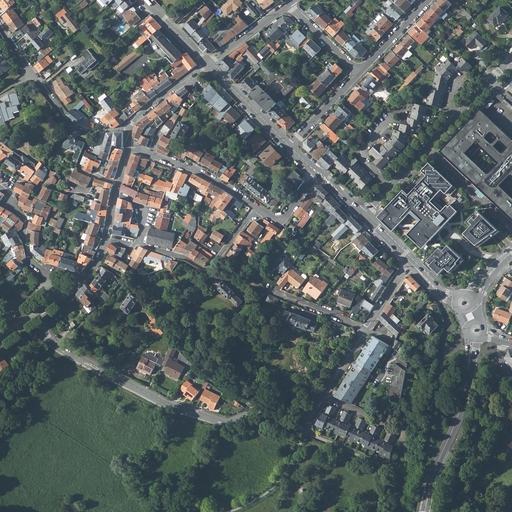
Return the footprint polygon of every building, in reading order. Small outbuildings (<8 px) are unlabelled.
[(0,0),(0,4),(5,11),(16,3),(13,0),(0,0)] [(114,0),(110,4),(112,6),(114,5),(116,8),(126,0),(114,0)] [(119,9),(122,13),(134,4),(130,0),(126,0),(116,8),(117,10),(119,9)] [(192,0),(173,20),(177,24),(185,16),(186,17),(195,7),(198,10),(204,3),(200,0),(192,0)] [(228,0),(225,4),(220,9),(227,16),(231,12),(230,10),(231,9),(232,10),(234,12),(242,4),(239,0),(238,0),(228,0)] [(257,0),(264,9),(274,2),(272,0),(257,0)] [(398,0),(395,3),(404,11),(412,4),(408,0),(398,0)] [(439,0),(436,3),(445,11),(452,4),(447,0),(439,0)] [(246,8),(254,17),(258,13),(249,2),(244,7),(245,9),(246,8)] [(382,10),(394,21),(396,19),(397,20),(404,11),(395,3),(394,2),(386,11),(383,9),(382,10)] [(346,14),(350,18),(354,14),(351,12),(354,9),(354,8),(357,5),(355,3),(353,6),(346,14)] [(441,17),(443,19),(447,14),(446,13),(445,11),(436,3),(432,8),(439,15),(441,17)] [(307,12),(316,19),(323,12),(315,4),(307,12)] [(191,35),(201,25),(203,22),(212,12),(206,6),(199,13),(203,17),(197,25),(196,24),(198,22),(195,19),(194,19),(193,20),(192,19),(184,27),(191,35)] [(487,19),(495,26),(498,23),(499,24),(508,14),(500,6),(487,19)] [(434,20),(436,22),(439,19),(440,19),(441,17),(439,15),(432,8),(427,13),(434,20)] [(3,16),(9,24),(19,17),(13,9),(3,16)] [(461,13),(468,20),(471,18),(472,16),(471,15),(465,9),(461,13)] [(128,21),(132,26),(141,19),(135,11),(133,13),(130,10),(119,19),(121,22),(122,22),(124,24),(128,21)] [(191,35),(199,43),(207,35),(209,32),(203,27),(204,26),(214,14),(212,12),(203,22),(201,25),(191,35)] [(316,19),(325,28),(332,21),(323,12),(316,19)] [(68,24),(75,33),(80,29),(67,13),(59,19),(63,24),(67,20),(69,24),(68,24)] [(233,29),(238,34),(248,26),(238,16),(240,14),(239,13),(237,14),(235,17),(234,18),(238,23),(235,27),(233,29)] [(422,18),(430,25),(434,20),(427,13),(422,18)] [(377,25),(385,32),(393,24),(382,14),(380,16),(379,15),(373,21),(374,22),(377,25)] [(138,45),(139,47),(149,39),(154,35),(159,30),(162,27),(151,16),(143,23),(145,25),(142,28),(148,34),(146,36),(145,35),(138,41),(140,43),(138,45)] [(9,24),(14,32),(24,24),(19,17),(9,24)] [(287,37),(289,38),(298,29),(301,26),(299,24),(296,27),(297,27),(289,35),(283,29),(292,22),(288,17),(283,17),(277,21),(276,19),(272,22),(274,24),(283,33),(287,37)] [(417,24),(428,34),(431,31),(429,28),(431,26),(430,25),(422,18),(417,24)] [(33,22),(36,21),(34,19),(16,34),(18,37),(24,32),(26,35),(26,34),(36,26),(33,22)] [(325,28),(333,36),(344,24),(342,22),(338,27),(332,21),(325,28)] [(233,29),(235,27),(231,23),(222,32),(220,35),(215,30),(199,47),(204,52),(212,53),(217,49),(214,46),(217,43),(222,38),(223,39),(230,31),(233,29)] [(81,28),(86,34),(90,30),(86,24),(81,28)] [(266,32),(275,41),(283,33),(274,24),(266,32)] [(408,33),(421,45),(429,36),(428,34),(417,24),(408,33)] [(385,32),(377,25),(375,28),(374,27),(370,31),(368,30),(366,33),(367,34),(375,42),(385,32)] [(36,26),(26,34),(26,35),(24,37),(26,39),(27,39),(28,40),(30,39),(32,42),(40,35),(44,40),(47,37),(48,38),(54,32),(49,26),(44,30),(42,33),(36,26)] [(298,29),(289,38),(287,37),(284,41),(290,47),(291,45),(296,50),(299,47),(298,46),(303,41),(307,36),(308,36),(301,30),(300,31),(298,29)] [(448,33),(452,37),(457,32),(454,29),(451,32),(450,31),(448,33)] [(166,56),(174,64),(178,61),(180,59),(182,57),(184,55),(173,44),(172,45),(165,38),(166,37),(159,30),(154,35),(149,39),(154,44),(153,44),(154,46),(154,48),(156,49),(157,51),(157,52),(159,53),(160,54),(162,55),(163,56),(165,57),(166,56)] [(222,40),(224,43),(235,36),(230,31),(223,39),(222,40)] [(343,46),(350,38),(342,31),(335,38),(343,46)] [(464,43),(471,49),(476,44),(481,49),(486,43),(481,38),(482,37),(475,31),(464,43)] [(32,42),(40,50),(43,53),(45,56),(50,52),(53,50),(47,44),(44,40),(40,35),(32,42)] [(307,55),(311,59),(314,56),(321,49),(308,36),(307,36),(303,41),(298,46),(299,47),(300,48),(304,44),(306,45),(304,47),(309,53),(307,55)] [(358,43),(361,41),(359,39),(357,41),(352,36),(350,38),(343,46),(350,52),(358,43)] [(401,43),(407,48),(414,41),(408,36),(401,43)] [(20,47),(23,51),(29,44),(27,41),(20,47)] [(270,50),(272,53),(280,45),(277,43),(275,45),(271,41),(267,46),(270,50)] [(228,55),(219,65),(226,73),(241,56),(242,55),(245,51),(249,47),(245,42),(228,55)] [(393,50),(401,57),(408,50),(407,48),(401,43),(401,42),(393,50)] [(367,51),(358,43),(350,52),(355,58),(361,58),(367,51)] [(267,46),(259,53),(263,57),(270,50),(267,46)] [(257,55),(249,47),(245,51),(257,63),(260,67),(262,64),(261,63),(263,61),(261,59),(257,55)] [(87,49),(82,54),(86,59),(76,68),(81,74),(88,69),(90,71),(99,63),(87,49)] [(135,50),(118,64),(122,69),(139,55),(135,50)] [(0,76),(12,68),(0,51),(0,76)] [(245,51),(242,55),(253,67),(257,63),(245,51)] [(385,59),(392,66),(400,58),(392,51),(385,59)] [(185,64),(190,71),(197,65),(187,53),(184,55),(182,57),(180,59),(183,62),(185,64)] [(35,66),(40,72),(53,61),(48,55),(35,66)] [(244,59),(241,56),(226,73),(236,83),(236,84),(237,84),(238,82),(237,81),(241,76),(238,74),(244,67),(246,64),(242,61),(244,59)] [(306,65),(305,65),(306,67),(307,68),(316,59),(314,56),(311,59),(306,65)] [(463,69),(467,73),(471,68),(472,67),(462,57),(461,59),(454,66),(458,69),(460,71),(463,69)] [(174,66),(175,68),(183,62),(180,59),(178,61),(174,64),(172,65),(173,67),(174,66)] [(448,59),(442,64),(453,74),(458,69),(454,66),(448,59)] [(379,82),(381,84),(390,74),(387,71),(391,67),(385,61),(379,67),(378,66),(371,74),(379,82)] [(330,63),(325,67),(328,70),(336,78),(343,70),(336,64),(333,66),(330,63)] [(175,71),(173,73),(175,75),(170,78),(174,83),(190,71),(185,64),(175,71)] [(268,74),(271,72),(263,64),(261,66),(268,74)] [(442,64),(437,70),(448,80),(453,74),(442,64)] [(169,77),(170,78),(175,75),(173,73),(171,71),(173,69),(172,68),(171,66),(165,71),(166,73),(169,77)] [(421,66),(415,73),(417,75),(423,68),(421,66)] [(279,93),(283,97),(293,88),(288,83),(287,81),(281,75),(276,70),(275,69),(265,79),(269,83),(275,78),(284,88),(279,93)] [(319,79),(327,87),(336,78),(328,70),(323,75),(322,74),(318,78),(319,79)] [(437,70),(434,82),(448,85),(449,82),(447,82),(448,80),(437,70)] [(406,81),(408,84),(417,75),(415,73),(413,71),(405,80),(406,81)] [(281,75),(287,81),(288,80),(287,78),(289,76),(285,72),(281,75)] [(169,77),(166,73),(162,76),(163,77),(159,80),(161,82),(166,89),(172,84),(168,78),(169,77)] [(166,89),(161,82),(160,83),(157,78),(155,79),(156,80),(155,81),(153,79),(152,80),(150,77),(151,76),(149,74),(145,77),(158,94),(166,89)] [(374,88),(379,82),(371,74),(367,78),(368,79),(360,87),(365,92),(368,89),(372,93),(376,89),(374,88)] [(141,84),(152,99),(158,94),(145,77),(139,82),(141,84)] [(250,94),(258,86),(249,77),(241,85),(250,94)] [(62,94),(63,95),(60,97),(63,101),(64,101),(67,105),(72,101),(69,97),(73,94),(71,91),(68,86),(66,87),(60,78),(53,83),(56,87),(54,88),(59,94),(62,94)] [(327,87),(319,79),(310,88),(318,96),(327,87)] [(408,84),(406,81),(397,92),(399,94),(408,84)] [(250,94),(268,112),(279,102),(280,100),(281,100),(274,94),(270,98),(264,91),(267,87),(262,82),(258,86),(250,94)] [(434,82),(432,89),(444,92),(446,93),(448,85),(434,82)] [(177,93),(181,97),(184,94),(185,95),(186,94),(189,96),(191,94),(185,86),(177,93)] [(357,90),(363,96),(366,93),(365,92),(360,87),(357,90)] [(223,116),(231,107),(211,88),(202,97),(218,113),(215,118),(220,121),(221,118),(223,116)] [(353,94),(349,99),(357,107),(360,110),(365,105),(362,102),(365,98),(363,96),(357,90),(356,89),(352,94),(353,94)] [(430,89),(428,96),(442,99),(444,92),(432,89),(430,89)] [(137,112),(142,107),(150,100),(145,94),(142,90),(134,97),(137,100),(132,104),(132,106),(137,112)] [(17,105),(20,104),(17,92),(8,95),(11,103),(9,103),(10,107),(6,108),(4,102),(0,103),(0,105),(0,106),(2,111),(0,112),(0,126),(5,122),(10,120),(10,118),(14,117),(13,113),(19,111),(17,105)] [(166,100),(172,107),(173,105),(177,101),(181,103),(183,99),(182,98),(181,97),(177,93),(166,100)] [(495,96),(511,111),(511,105),(498,93),(495,96)] [(82,101),(84,103),(90,109),(92,107),(90,105),(88,106),(88,105),(89,104),(85,99),(84,100),(83,99),(84,98),(80,94),(78,96),(82,101)] [(101,119),(105,124),(109,122),(107,119),(111,116),(113,120),(116,119),(115,118),(118,115),(120,114),(115,108),(116,107),(107,96),(107,97),(101,101),(101,102),(98,104),(107,114),(101,119)] [(309,108),(312,105),(303,96),(300,99),(309,108)] [(441,107),(442,99),(428,96),(426,104),(441,107)] [(160,105),(168,115),(169,114),(167,111),(170,110),(173,113),(179,106),(181,103),(177,101),(173,105),(172,107),(166,100),(160,105)] [(273,116),(278,120),(285,113),(280,109),(284,104),(280,100),(279,102),(268,112),(272,117),(273,116)] [(77,124),(82,127),(86,120),(87,119),(77,110),(84,103),(82,101),(68,113),(66,115),(72,120),(77,124)] [(183,108),(188,111),(188,110),(191,107),(185,101),(181,106),(183,108)] [(414,103),(412,111),(425,114),(427,107),(414,103)] [(335,114),(343,121),(351,112),(342,104),(338,108),(339,109),(335,114)] [(155,110),(164,122),(169,116),(168,116),(168,115),(160,105),(155,110)] [(229,121),(232,124),(241,116),(231,107),(223,116),(221,118),(226,124),(229,121)] [(180,113),(180,114),(186,117),(189,112),(188,111),(183,108),(180,113)] [(127,109),(124,111),(129,118),(132,115),(127,109)] [(511,219),(511,139),(481,111),(479,109),(440,151),(511,219)] [(157,127),(158,128),(164,122),(155,110),(148,115),(154,123),(157,127)] [(118,115),(123,122),(129,118),(124,111),(122,112),(120,114),(118,115)] [(412,111),(410,118),(422,121),(424,121),(426,114),(425,114),(412,111)] [(277,121),(286,131),(295,122),(285,113),(278,120),(277,121)] [(325,121),(334,129),(343,121),(335,114),(330,118),(329,117),(325,121)] [(151,126),(154,123),(148,115),(136,125),(144,130),(146,126),(149,124),(151,126)] [(110,123),(114,129),(120,125),(116,119),(113,120),(111,116),(107,119),(109,122),(110,123)] [(401,119),(400,124),(415,127),(420,128),(422,121),(410,118),(407,117),(407,121),(401,119)] [(86,120),(82,127),(87,129),(94,130),(94,126),(86,120)] [(242,137),(246,140),(250,135),(248,132),(252,127),(245,120),(236,129),(243,136),(242,137)] [(166,125),(171,129),(174,125),(169,121),(166,125)] [(180,122),(171,139),(176,143),(178,139),(182,141),(189,127),(180,122)] [(319,126),(327,133),(330,130),(323,123),(319,126)] [(400,124),(398,131),(407,133),(413,135),(415,127),(400,124)] [(133,132),(141,135),(144,130),(136,125),(133,132)] [(161,131),(165,134),(166,132),(168,134),(171,129),(166,125),(161,131)] [(145,130),(153,135),(156,130),(148,126),(147,128),(145,130)] [(75,129),(67,139),(72,140),(72,138),(76,139),(77,134),(80,135),(81,131),(75,129)] [(150,139),(151,138),(153,135),(145,130),(142,135),(150,139)] [(326,134),(335,142),(339,138),(330,130),(327,133),(326,134)] [(394,134),(394,135),(405,145),(407,133),(398,131),(394,130),(393,134),(394,134)] [(100,157),(108,160),(111,148),(114,149),(115,146),(123,148),(123,132),(107,133),(100,157)] [(253,149),(255,152),(266,141),(258,133),(249,142),(255,148),(253,149)] [(138,143),(146,147),(149,141),(152,142),(153,139),(151,138),(150,139),(142,135),(140,140),(138,143)] [(309,152),(315,146),(310,141),(313,138),(310,135),(304,143),(304,147),(309,152)] [(394,135),(389,141),(399,151),(405,145),(394,135)] [(171,141),(170,140),(163,137),(158,143),(161,146),(162,145),(166,148),(171,141)] [(72,140),(67,139),(61,147),(67,148),(69,147),(74,149),(76,152),(73,158),(79,160),(79,159),(86,143),(75,140),(76,139),(72,138),(72,140)] [(317,159),(318,160),(327,150),(322,146),(323,144),(320,142),(323,140),(324,139),(322,138),(318,142),(315,146),(309,152),(317,160),(317,159)] [(157,152),(168,156),(169,155),(168,155),(174,145),(176,143),(171,139),(170,140),(171,141),(166,148),(162,145),(161,146),(157,152)] [(199,142),(193,139),(187,150),(186,154),(200,162),(204,154),(195,149),(199,142)] [(18,170),(22,163),(11,155),(14,152),(2,141),(0,143),(0,146),(8,155),(8,156),(10,157),(6,163),(17,170),(18,170)] [(389,141),(384,146),(392,155),(394,156),(399,151),(389,141)] [(376,143),(373,147),(387,160),(392,155),(384,146),(382,145),(380,147),(376,143)] [(0,161),(6,157),(8,156),(8,155),(0,146),(0,161)] [(262,156),(272,166),(281,156),(271,147),(262,156)] [(379,168),(387,160),(373,147),(369,151),(376,158),(373,162),(379,168)] [(177,157),(184,160),(187,150),(181,148),(177,157)] [(111,158),(120,161),(123,151),(123,150),(120,149),(116,149),(114,152),(111,158)] [(326,154),(320,161),(324,165),(323,166),(327,170),(333,163),(338,158),(329,150),(326,154)] [(88,158),(92,160),(94,157),(97,159),(98,157),(86,151),(83,155),(88,158)] [(231,157),(235,160),(240,154),(236,151),(231,157)] [(200,162),(210,168),(214,160),(216,157),(205,152),(204,154),(200,162)] [(333,163),(339,169),(349,158),(343,152),(338,158),(333,163)] [(221,178),(228,182),(233,176),(232,175),(236,170),(233,168),(242,155),(240,153),(240,154),(235,160),(229,168),(221,178)] [(247,159),(250,161),(256,156),(253,153),(247,159)] [(138,164),(142,166),(145,167),(148,160),(133,154),(128,168),(136,170),(137,166),(138,164)] [(250,161),(253,164),(258,159),(256,156),(250,161)] [(345,174),(346,172),(356,161),(358,160),(355,157),(351,160),(349,158),(339,169),(345,174)] [(92,169),(94,165),(98,167),(100,164),(95,162),(92,160),(88,158),(84,165),(92,169)] [(109,164),(117,168),(120,161),(111,158),(109,164)] [(240,182),(243,184),(254,170),(256,166),(253,164),(250,161),(247,159),(245,161),(251,167),(240,182)] [(214,160),(210,168),(216,171),(214,174),(221,178),(229,168),(223,165),(223,164),(214,160)] [(40,161),(34,170),(37,172),(43,164),(41,163),(40,161)] [(346,172),(352,177),(361,166),(356,161),(346,172)] [(429,162),(423,169),(428,173),(409,194),(407,193),(404,189),(392,202),(396,205),(388,213),(400,224),(409,233),(422,220),(423,218),(433,227),(438,222),(441,224),(466,197),(429,162)] [(22,173),(22,172),(24,170),(28,173),(27,175),(24,180),(29,181),(30,179),(34,173),(35,174),(37,172),(34,170),(22,163),(18,170),(22,173)] [(43,180),(47,174),(43,171),(46,167),(43,164),(37,172),(35,174),(43,180)] [(105,176),(114,180),(115,177),(112,176),(115,168),(117,169),(117,168),(109,164),(105,176)] [(352,177),(357,182),(366,172),(367,172),(361,166),(352,177)] [(70,181),(78,184),(83,175),(78,172),(77,168),(76,167),(70,180),(70,181)] [(126,174),(136,179),(139,173),(139,172),(138,171),(136,170),(128,168),(125,174),(126,174)] [(428,173),(423,169),(422,170),(425,174),(407,193),(409,194),(428,173)] [(48,181),(55,185),(57,182),(58,180),(54,175),(56,173),(51,170),(51,171),(50,176),(51,178),(48,181)] [(256,171),(254,170),(243,184),(247,188),(248,188),(262,199),(267,204),(267,203),(270,206),(272,204),(275,206),(281,200),(274,194),(269,190),(268,192),(267,192),(267,191),(268,191),(254,180),(254,181),(253,181),(253,180),(255,178),(252,176),(256,171)] [(293,170),(287,178),(297,188),(304,181),(293,170)] [(179,171),(174,183),(182,187),(188,175),(179,171)] [(372,178),(366,172),(357,182),(356,183),(362,188),(372,178)] [(35,174),(30,180),(38,185),(40,181),(42,182),(43,180),(35,174)] [(123,184),(131,188),(132,187),(134,184),(136,179),(126,174),(123,184)] [(152,183),(166,186),(168,182),(163,181),(147,175),(146,176),(142,174),(139,181),(143,182),(151,185),(152,185),(152,183)] [(190,181),(200,187),(205,180),(193,174),(190,181)] [(78,184),(86,188),(92,178),(83,175),(78,184)] [(97,192),(102,194),(103,188),(104,189),(106,182),(95,179),(93,185),(94,185),(99,187),(97,192)] [(206,196),(207,196),(209,192),(208,192),(212,184),(205,180),(200,187),(199,189),(201,190),(201,188),(204,190),(202,193),(206,196)] [(104,189),(111,191),(113,185),(106,182),(104,189)] [(27,198),(29,199),(31,194),(24,191),(26,187),(22,185),(18,183),(15,190),(14,191),(14,192),(15,197),(20,193),(22,194),(21,195),(27,198)] [(24,191),(31,194),(32,191),(34,192),(36,189),(34,188),(35,186),(31,184),(28,183),(26,185),(23,183),(22,185),(26,187),(24,191)] [(152,185),(151,185),(151,188),(166,192),(167,190),(168,186),(166,186),(152,183),(152,185)] [(170,191),(179,194),(182,187),(174,183),(170,191)] [(132,199),(134,200),(138,191),(134,190),(131,188),(123,184),(122,184),(120,191),(133,197),(132,199)] [(182,195),(187,197),(191,192),(193,189),(186,184),(184,188),(182,187),(179,194),(182,195)] [(208,192),(209,192),(216,196),(212,202),(212,203),(211,202),(212,200),(206,197),(205,200),(208,201),(210,202),(209,205),(206,204),(204,207),(208,209),(210,207),(214,208),(215,205),(220,198),(218,197),(223,190),(212,184),(208,192)] [(309,196),(314,200),(319,194),(321,195),(325,190),(321,185),(317,185),(309,196)] [(37,198),(47,202),(52,190),(45,186),(40,197),(38,196),(37,198)] [(139,203),(147,205),(149,196),(164,199),(165,195),(150,191),(149,195),(143,194),(145,190),(140,187),(139,190),(138,191),(134,200),(134,202),(139,203)] [(95,201),(107,206),(111,191),(104,189),(103,188),(102,194),(100,201),(95,199),(95,201)] [(225,201),(229,204),(234,197),(226,192),(223,190),(218,197),(220,198),(221,196),(223,197),(222,198),(226,200),(225,201)] [(309,208),(311,209),(313,206),(314,204),(316,202),(318,200),(321,203),(329,193),(325,190),(321,195),(319,194),(314,200),(311,204),(309,208)] [(59,198),(66,201),(69,196),(62,193),(59,198)] [(190,198),(201,203),(203,197),(197,193),(195,198),(190,196),(190,198)] [(321,224),(324,227),(326,224),(339,208),(341,206),(330,195),(323,204),(331,212),(330,213),(329,212),(327,214),(328,216),(321,224)] [(147,205),(161,209),(162,209),(162,210),(166,211),(168,205),(165,202),(163,202),(164,199),(149,196),(147,205)] [(306,200),(311,204),(314,200),(309,196),(306,200)] [(17,205),(23,207),(27,199),(21,197),(18,203),(17,205)] [(400,224),(399,225),(423,248),(469,200),(466,197),(441,224),(438,222),(433,227),(423,218),(422,220),(409,233),(400,224)] [(127,208),(133,210),(131,203),(119,198),(118,207),(127,208)] [(210,222),(216,223),(217,219),(221,217),(224,220),(228,215),(226,214),(223,211),(228,205),(229,204),(225,201),(226,200),(222,198),(216,205),(220,209),(220,211),(215,212),(213,211),(210,222)] [(31,212),(32,212),(32,211),(33,212),(38,200),(34,199),(33,202),(27,199),(23,207),(22,209),(23,209),(26,211),(27,209),(32,211),(31,212)] [(35,227),(37,228),(38,225),(39,224),(41,225),(45,227),(47,223),(43,221),(44,218),(41,216),(46,205),(47,204),(38,200),(33,212),(37,213),(33,223),(33,224),(36,225),(35,227)] [(306,211),(310,213),(312,210),(311,209),(309,208),(311,204),(306,200),(301,206),(306,211)] [(92,223),(95,223),(97,216),(105,218),(107,206),(95,201),(92,210),(90,216),(77,212),(76,218),(92,223)] [(396,205),(392,202),(378,217),(393,231),(399,225),(400,224),(388,213),(396,205)] [(0,218),(2,216),(8,219),(11,213),(0,205),(0,218)] [(41,216),(44,218),(47,219),(51,209),(56,211),(58,208),(55,207),(52,207),(46,205),(41,216)] [(301,206),(295,215),(300,219),(301,218),(302,219),(295,228),(299,231),(307,222),(311,216),(308,215),(310,213),(306,211),(301,206)] [(314,212),(311,216),(315,219),(323,209),(319,206),(314,212)] [(126,227),(140,230),(138,226),(131,224),(133,210),(127,208),(126,214),(125,214),(123,222),(123,226),(126,227)] [(338,217),(343,223),(349,218),(339,208),(326,224),(329,227),(332,224),(334,225),(336,222),(336,220),(338,217)] [(470,221),(479,211),(478,210),(466,222),(471,226),(473,224),(470,221)] [(495,226),(479,211),(470,221),(473,224),(471,226),(466,231),(469,235),(467,236),(477,245),(494,233),(491,230),(495,226)] [(115,220),(123,222),(125,214),(117,212),(115,220)] [(166,232),(170,215),(165,213),(163,213),(161,212),(160,212),(159,216),(158,216),(155,229),(166,232)] [(0,227),(2,226),(8,232),(14,225),(21,229),(24,223),(22,221),(20,220),(20,219),(11,213),(8,219),(2,216),(0,218),(0,227)] [(101,225),(104,226),(105,218),(97,216),(95,223),(101,225)] [(343,223),(328,238),(333,243),(335,240),(336,241),(350,227),(357,233),(362,227),(351,216),(349,218),(343,223)] [(55,228),(59,229),(64,219),(60,217),(58,220),(55,227),(55,228)] [(189,224),(191,220),(190,219),(189,220),(187,217),(184,220),(182,223),(187,228),(189,224)] [(55,227),(58,220),(53,218),(52,219),(49,224),(55,227)] [(262,243),(265,245),(267,244),(271,238),(274,233),(276,234),(280,229),(265,219),(263,221),(269,225),(267,228),(270,231),(263,240),(262,241),(261,243),(262,243)] [(124,237),(124,234),(122,234),(123,226),(123,222),(115,220),(114,226),(115,226),(113,234),(121,235),(121,236),(124,237)] [(248,230),(259,238),(262,234),(260,233),(264,228),(255,221),(248,230)] [(28,229),(35,232),(37,228),(35,227),(36,225),(33,224),(33,223),(29,222),(28,228),(28,229)] [(92,223),(89,231),(88,235),(96,238),(101,225),(95,223),(92,223)] [(184,240),(186,241),(188,240),(189,240),(190,238),(196,228),(189,224),(187,228),(181,239),(184,240)] [(4,251),(6,252),(13,244),(14,247),(22,242),(17,232),(21,229),(14,225),(8,232),(9,232),(2,237),(9,245),(5,249),(4,251)] [(35,232),(42,235),(43,232),(40,230),(41,226),(38,225),(37,228),(35,232)] [(494,233),(477,245),(478,247),(500,231),(495,226),(491,230),(494,233)] [(166,232),(155,229),(150,228),(150,229),(147,242),(172,248),(175,234),(166,232)] [(288,231),(284,228),(282,231),(278,236),(283,239),(286,241),(288,238),(285,235),(288,231)] [(32,239),(33,244),(38,245),(40,245),(39,239),(39,236),(45,239),(46,239),(47,238),(48,238),(50,239),(51,238),(48,237),(42,235),(35,232),(28,229),(30,233),(32,233),(32,239)] [(195,237),(202,244),(209,236),(206,234),(203,232),(201,231),(198,229),(196,234),(195,237)] [(212,237),(220,242),(224,236),(216,231),(212,237)] [(236,240),(249,249),(253,244),(251,243),(254,239),(243,232),(236,240)] [(84,247),(92,250),(93,246),(96,238),(88,235),(86,234),(84,233),(82,239),(86,240),(85,244),(84,247)] [(361,250),(370,242),(361,234),(352,241),(361,250)] [(267,244),(271,247),(275,241),(271,238),(267,244)] [(318,248),(324,252),(329,248),(333,244),(333,243),(328,238),(318,248)] [(48,240),(47,242),(46,241),(40,249),(38,247),(38,245),(33,244),(31,244),(32,251),(44,261),(46,254),(44,253),(46,249),(49,243),(48,243),(49,241),(48,240)] [(174,251),(182,253),(188,245),(181,240),(174,251)] [(249,249),(236,240),(234,243),(237,245),(229,255),(235,259),(242,250),(248,254),(247,255),(253,259),(254,258),(257,259),(260,255),(258,254),(255,252),(249,249)] [(182,253),(190,255),(198,245),(191,241),(188,245),(182,253)] [(26,258),(22,242),(14,247),(12,247),(13,252),(14,254),(16,253),(20,262),(22,261),(26,258)] [(379,252),(370,242),(362,249),(373,258),(379,252)] [(107,250),(115,255),(118,248),(115,246),(110,243),(107,250)] [(255,252),(258,254),(265,245),(262,243),(261,244),(259,243),(257,246),(259,247),(255,252)] [(440,247),(430,257),(434,261),(433,262),(442,271),(446,268),(450,272),(458,263),(457,262),(462,257),(449,244),(443,250),(440,247)] [(190,256),(195,260),(203,249),(198,245),(190,255),(190,256)] [(115,255),(121,257),(126,249),(116,246),(115,246),(118,248),(115,255)] [(134,258),(140,262),(141,263),(144,256),(151,259),(151,257),(158,259),(159,254),(148,250),(141,246),(138,251),(135,255),(132,254),(130,256),(134,258)] [(85,251),(84,255),(93,258),(95,252),(92,250),(84,247),(83,249),(84,250),(85,251)] [(332,250),(329,248),(324,252),(329,256),(332,254),(330,252),(332,250)] [(49,250),(46,249),(44,253),(46,254),(44,261),(43,263),(51,264),(51,263),(53,255),(49,254),(49,250)] [(195,260),(205,266),(208,263),(209,261),(211,258),(213,255),(203,249),(195,260)] [(4,260),(7,263),(14,255),(11,251),(4,260)] [(67,269),(71,270),(78,272),(79,270),(81,263),(79,262),(74,261),(70,259),(71,256),(72,255),(64,253),(63,255),(62,257),(59,266),(67,268),(67,269)] [(62,257),(55,255),(53,254),(53,255),(51,263),(59,266),(62,257)] [(79,270),(82,272),(93,258),(84,255),(82,254),(79,261),(79,262),(81,263),(79,270)] [(357,258),(361,261),(364,263),(365,261),(367,259),(360,254),(357,258)] [(15,257),(14,255),(7,263),(9,264),(14,259),(15,257)] [(167,267),(173,271),(174,270),(179,262),(178,262),(172,260),(172,258),(163,255),(162,260),(169,263),(167,267)] [(106,262),(125,273),(130,266),(111,256),(110,258),(109,257),(106,262)] [(434,261),(430,257),(427,260),(435,268),(436,267),(442,272),(442,271),(433,262),(434,261)] [(458,263),(450,272),(451,273),(455,268),(456,269),(465,260),(462,257),(457,262),(458,263)] [(140,262),(134,258),(131,262),(130,264),(130,265),(137,269),(140,262)] [(281,273),(283,275),(290,267),(292,264),(285,258),(276,269),(280,272),(279,272),(281,273)] [(386,282),(395,270),(379,258),(374,265),(385,273),(381,279),(386,282)] [(9,264),(18,273),(26,265),(22,261),(20,262),(18,264),(14,259),(9,264)] [(101,288),(109,278),(111,279),(111,278),(115,281),(118,286),(121,282),(120,280),(113,273),(103,267),(102,270),(98,268),(97,271),(100,274),(99,275),(94,282),(93,283),(100,290),(101,288)] [(301,276),(290,267),(283,275),(277,283),(283,288),(289,281),(293,284),(294,283),(299,287),(305,280),(301,276)] [(257,277),(260,278),(261,276),(264,271),(258,268),(255,276),(257,277)] [(405,280),(416,291),(421,286),(409,275),(407,277),(405,280)] [(308,292),(317,299),(328,284),(323,280),(322,282),(318,278),(317,279),(314,276),(303,291),(307,294),(308,292)] [(372,298),(377,302),(389,284),(386,282),(381,279),(378,277),(376,280),(374,282),(380,286),(372,298)] [(230,298),(238,306),(243,301),(235,294),(235,293),(223,282),(219,278),(217,278),(213,282),(218,287),(217,288),(229,299),(230,298)] [(504,281),(497,291),(507,298),(511,290),(511,281),(507,279),(505,282),(504,281)] [(94,294),(96,295),(97,293),(99,295),(103,291),(101,288),(100,290),(93,283),(92,284),(88,287),(94,294)] [(86,292),(90,297),(92,295),(96,299),(98,297),(96,295),(94,294),(88,287),(85,284),(77,295),(81,299),(86,292)] [(337,303),(350,308),(355,296),(342,291),(337,303)] [(505,301),(507,298),(497,291),(495,294),(505,301)] [(81,299),(92,311),(97,307),(96,306),(91,301),(89,299),(90,297),(86,292),(81,299)] [(101,296),(105,300),(110,296),(105,292),(101,296)] [(122,307),(129,314),(139,299),(131,294),(122,307)] [(266,301),(278,306),(280,299),(269,294),(266,301)] [(361,297),(352,311),(357,314),(362,305),(371,311),(375,305),(361,297)] [(385,311),(393,318),(394,317),(392,316),(400,304),(393,298),(385,311)] [(148,324),(158,338),(164,333),(157,325),(154,315),(149,307),(145,311),(152,322),(148,324)] [(494,319),(509,324),(511,314),(511,313),(497,308),(493,317),(494,319)] [(309,329),(315,332),(318,323),(312,321),(312,320),(293,312),(292,313),(286,310),(283,319),(289,321),(289,322),(308,330),(309,329)] [(380,319),(398,335),(403,327),(393,318),(385,311),(380,319)] [(425,328),(430,333),(438,325),(433,319),(434,318),(429,313),(418,325),(423,329),(425,328)] [(66,327),(70,331),(76,325),(73,321),(66,327)] [(25,335),(29,340),(30,339),(30,340),(32,338),(32,337),(34,336),(33,334),(31,331),(25,335)] [(20,340),(27,346),(30,343),(24,336),(20,340)] [(389,346),(373,336),(357,361),(358,361),(354,367),(354,366),(335,396),(352,403),(369,376),(372,371),(389,346)] [(390,347),(396,351),(401,344),(395,340),(390,347)] [(165,372),(179,379),(185,367),(172,360),(177,349),(172,344),(161,365),(167,368),(165,372)] [(143,357),(138,368),(143,370),(143,372),(150,375),(153,370),(156,363),(155,363),(157,358),(151,356),(151,353),(147,352),(145,352),(143,357)] [(409,358),(401,353),(395,363),(395,364),(391,384),(387,400),(400,402),(408,364),(406,363),(409,358)] [(0,371),(9,365),(3,357),(0,359),(0,371)] [(184,393),(193,400),(200,391),(186,380),(180,388),(185,392),(184,393)] [(208,408),(214,410),(221,397),(205,389),(200,399),(210,404),(208,408)] [(324,425),(333,407),(329,405),(326,413),(327,413),(325,415),(323,414),(316,425),(320,426),(323,428),(324,425)] [(333,407),(324,425),(327,427),(332,429),(336,420),(331,418),(332,416),(333,416),(336,409),(333,407)] [(339,432),(348,414),(344,412),(341,420),(342,420),(341,422),(336,420),(332,429),(337,431),(339,432)] [(348,414),(339,432),(343,434),(347,436),(351,427),(347,425),(348,423),(352,416),(348,414)] [(351,427),(347,436),(351,437),(354,439),(362,421),(359,419),(356,426),(355,429),(351,427)] [(361,442),(366,433),(361,431),(362,429),(363,429),(366,422),(362,421),(354,439),(357,440),(361,442)] [(369,446),(377,427),(374,426),(370,433),(371,433),(370,435),(366,433),(361,442),(366,444),(369,446)] [(376,449),(380,440),(376,438),(377,436),(378,436),(381,429),(377,427),(369,446),(372,447),(376,449)] [(383,452),(392,434),(388,432),(384,440),(385,440),(384,442),(380,440),(376,449),(380,451),(383,452)] [(391,459),(393,446),(391,445),(391,443),(392,443),(396,436),(392,434),(383,452),(382,455),(385,456),(391,459)]
